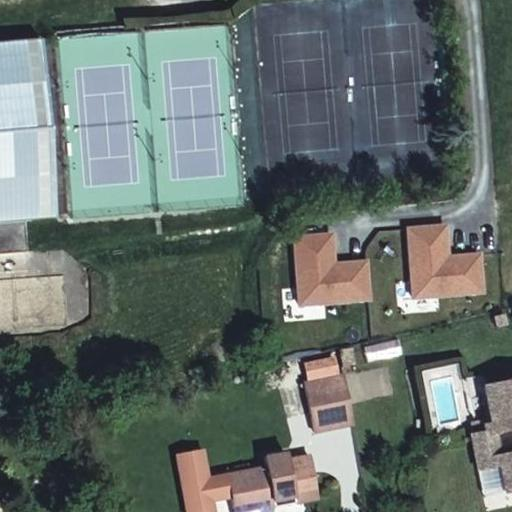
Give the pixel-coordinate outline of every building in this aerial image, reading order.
[(0,244),(37,240),(34,212),(67,208),(47,31),(0,35),(0,244)] [(315,374),(323,419),(365,411),(357,366),(315,374)] [(506,444),(511,474),(511,367),(493,372),(500,405),(491,407),(493,417),(476,421),(482,448),(506,444)] [(272,441),(274,455),(230,463),(235,493),(261,488),(263,497),(284,493),(282,483),(302,480),(303,489),(321,486),(315,444),(297,447),(295,438),(272,441)] [(284,493),(303,489),(302,480),(282,483),(284,493)] [(237,503),(263,497),(261,488),(235,493),(237,503)]
